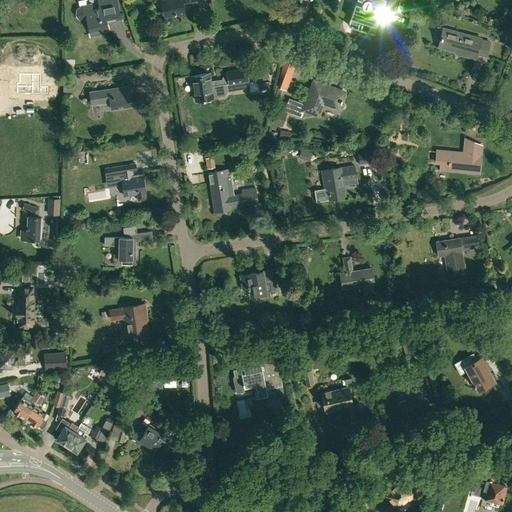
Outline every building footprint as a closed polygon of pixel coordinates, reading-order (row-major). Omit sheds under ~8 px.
[(78,12),(78,13),(78,14),(79,15),(79,16),(79,17),(80,17),(80,18),(81,18),(81,19),(82,19),(83,20),(84,20),(85,20),(86,20),(87,20),(88,20),(90,31),(103,28),(103,31),(109,30),(107,22),(105,14),(119,11),(117,0),(98,0),(100,8),(93,10),(92,4),(83,6),(82,6),(81,6),(81,7),(80,7),(80,8),(79,9),(79,10),(78,10),(78,11),(78,12)] [(162,0),(164,11),(168,10),(169,14),(176,12),(176,15),(185,14),(184,9),(198,6),(196,0),(162,0)] [(361,0),(363,0),(363,1),(362,2),(362,3),(362,4),(362,5),(356,3),(348,25),(374,33),(379,19),(383,20),(386,12),(383,7),(385,0),(361,0)] [(481,40),(481,38),(444,28),(439,46),(456,51),(456,53),(476,58),(477,53),(486,56),(490,42),(481,40)] [(247,68),(227,71),(227,72),(229,83),(248,80),(248,81),(247,71),(247,68)] [(259,70),(247,71),(248,81),(249,81),(260,79),(259,70)] [(196,100),(213,97),(225,95),(228,91),(227,83),(211,86),(209,72),(192,75),(196,100)] [(280,73),(277,86),(287,91),(292,76),(280,73)] [(44,99),(44,74),(14,74),(15,99),(44,99)] [(76,79),(69,79),(64,79),(63,91),(76,92),(76,79)] [(302,117),(304,109),(318,114),(323,102),(338,108),(344,92),(315,81),(306,104),(289,98),(284,110),(302,117)] [(90,91),(92,103),(111,101),(112,108),(133,105),(130,86),(90,91)] [(282,126),(286,112),(277,109),(272,122),(282,126)] [(437,149),(435,163),(440,163),(440,169),(480,173),(482,153),(483,145),(468,139),(467,152),(463,152),(442,149),(437,149)] [(310,159),(313,151),(303,147),(300,156),(310,159)] [(360,165),(378,162),(377,154),(359,157),(360,165)] [(63,155),(62,167),(73,167),(73,156),(63,155)] [(215,167),(213,156),(205,158),(207,168),(215,167)] [(125,195),(137,193),(138,200),(146,198),(143,175),(133,176),(132,170),(136,169),(135,163),(105,168),(107,182),(122,180),(125,195)] [(325,188),(315,190),(317,201),(328,199),(346,196),(344,185),(343,180),(357,177),(356,172),(355,164),(340,167),(322,170),(325,188)] [(239,193),(234,194),(230,168),(208,172),(215,211),(231,209),(230,206),(258,201),(255,187),(238,190),(239,193)] [(380,169),(368,171),(370,183),(381,181),(380,169)] [(60,198),(49,198),(48,214),(59,214),(60,198)] [(31,216),(28,215),(27,231),(21,230),(20,238),(40,240),(41,216),(39,216),(39,208),(25,203),(23,208),(32,212),(31,216)] [(122,259),(122,264),(136,264),(136,251),(133,251),(133,242),(153,238),(152,231),(125,235),(125,237),(105,237),(105,244),(119,245),(119,258),(122,259)] [(458,284),(457,278),(467,277),(460,237),(436,241),(439,256),(445,255),(449,280),(450,280),(451,285),(458,284)] [(375,293),(373,282),(374,282),(372,267),(353,270),(351,256),(343,257),(345,272),(340,273),(343,287),(362,284),(365,295),(375,293)] [(251,295),(266,292),(266,291),(276,289),(273,269),(241,274),(243,287),(250,286),(251,295)] [(16,305),(16,318),(19,318),(19,327),(34,327),(34,298),(34,288),(34,286),(20,286),(20,288),(20,298),(19,298),(19,305),(16,305)] [(428,303),(439,302),(438,295),(434,295),(433,291),(426,292),(428,303)] [(123,307),(110,310),(111,319),(124,317),(127,336),(148,333),(145,320),(147,319),(145,303),(123,307)] [(469,337),(475,348),(487,342),(481,331),(469,337)] [(414,336),(401,340),(406,353),(419,349),(414,336)] [(102,345),(104,355),(119,353),(117,343),(102,345)] [(25,358),(23,358),(23,356),(23,355),(23,354),(22,353),(22,352),(21,351),(19,350),(17,350),(10,350),(10,347),(3,347),(2,350),(0,349),(0,364),(25,365),(25,358)] [(66,351),(44,354),(45,369),(67,367),(66,351)] [(468,355),(454,363),(460,374),(467,370),(478,390),(495,380),(489,370),(484,361),(482,357),(481,355),(476,357),(473,353),(468,355)] [(240,368),(234,369),(236,379),(242,378),(244,386),(256,383),(258,396),(267,394),(266,387),(282,384),(278,360),(277,361),(277,359),(271,360),(272,362),(261,364),(261,361),(240,365),(240,368)] [(408,368),(390,374),(393,384),(403,381),(409,398),(399,402),(402,411),(429,402),(421,380),(419,374),(420,374),(421,374),(417,360),(407,363),(408,368)] [(311,370),(303,371),(307,386),(314,384),(311,370)] [(75,373),(70,372),(66,383),(71,385),(75,373)] [(321,392),(325,410),(327,410),(327,413),(336,411),(336,408),(353,404),(350,386),(354,386),(352,377),(344,378),(346,387),(321,392)] [(0,383),(0,396),(11,394),(8,382),(0,383)] [(12,410),(24,418),(40,393),(36,390),(28,403),(20,398),(12,410)] [(58,390),(53,404),(59,406),(62,398),(63,392),(58,390)] [(36,425),(41,428),(46,421),(42,418),(45,414),(37,408),(45,396),(40,393),(24,418),(35,426),(36,425)] [(59,406),(57,414),(64,416),(67,408),(66,408),(60,406),(59,406)] [(174,409),(170,416),(175,419),(180,422),(184,415),(174,409)] [(124,417),(117,414),(110,437),(116,439),(116,440),(122,442),(126,430),(121,428),(124,417)] [(62,418),(56,428),(61,431),(57,438),(61,441),(61,443),(66,446),(67,445),(67,444),(69,440),(75,431),(76,431),(78,428),(79,426),(72,422),(71,423),(68,421),(62,418)] [(106,420),(101,431),(107,434),(112,423),(106,420)] [(67,445),(66,446),(70,449),(73,449),(77,451),(79,448),(88,434),(88,433),(89,433),(88,432),(90,428),(81,422),(79,426),(78,428),(76,431),(75,431),(69,440),(67,444),(67,445)] [(145,442),(150,446),(159,432),(155,429),(156,427),(150,423),(144,433),(138,429),(133,437),(143,444),(145,442)] [(97,426),(92,436),(97,438),(97,437),(101,428),(97,426)] [(165,451),(172,439),(171,437),(174,431),(166,426),(162,433),(159,432),(150,446),(156,449),(157,446),(165,451)] [(489,477),(486,478),(481,477),(478,486),(486,489),(484,497),(492,499),(491,504),(499,506),(501,502),(502,502),(507,485),(495,482),(499,467),(485,462),(483,469),(490,471),(489,477)] [(401,480),(385,494),(399,508),(403,511),(411,504),(408,501),(412,497),(411,497),(414,494),(401,480)] [(265,493),(258,504),(265,508),(267,505),(272,508),(277,500),(265,493)] [(356,511),(359,511),(368,503),(360,496),(350,506),(356,511)] [(215,508),(219,501),(214,498),(210,506),(215,508)]
